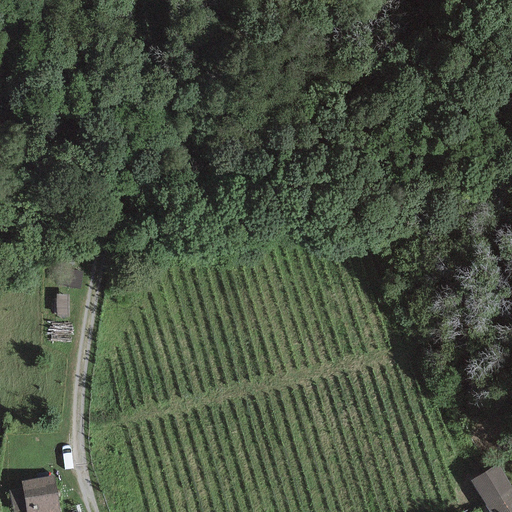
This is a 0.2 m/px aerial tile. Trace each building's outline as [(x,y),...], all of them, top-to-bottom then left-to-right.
[(39,106),(27,101),(22,112),(33,118),(39,106)] [(134,210),(121,210),(120,223),(133,223),(134,210)] [(75,313),(79,296),(66,292),(62,310),(75,313)] [(511,511),(511,492),(498,468),(474,481),(490,511),(511,511)] [(21,482),(26,511),(59,511),(53,477),(21,482)]
